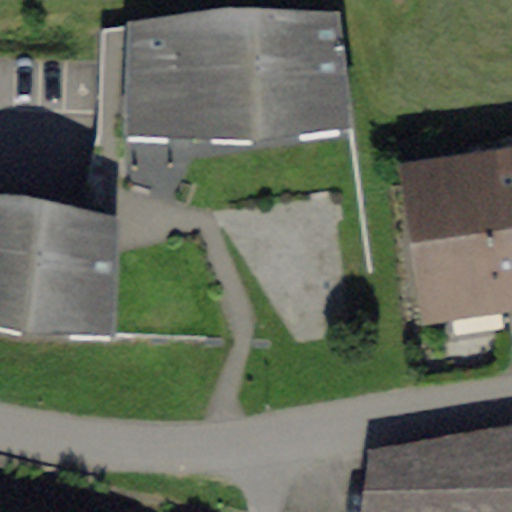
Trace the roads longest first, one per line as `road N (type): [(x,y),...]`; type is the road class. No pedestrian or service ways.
road 1 (residential): [(0,422),(85,438),(272,437)]
road 2 (residential): [(272,437),(511,399)]
